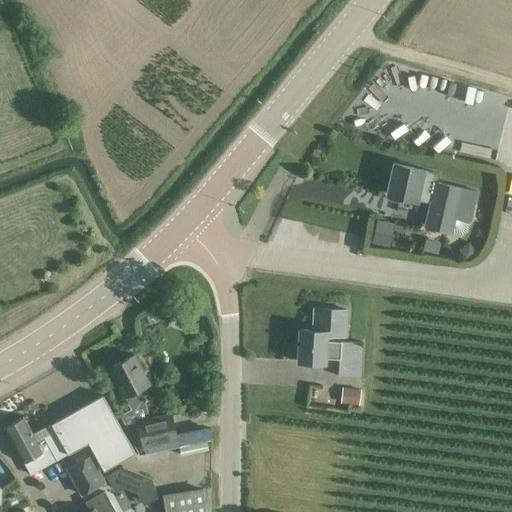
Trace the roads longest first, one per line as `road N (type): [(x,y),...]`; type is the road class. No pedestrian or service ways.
road 1 (unclassified): [(184,220),(373,0)]
road 2 (unclassified): [(0,366),(103,296),(184,220)]
road 3 (unclassified): [(227,511),(227,280)]
road 4 (track): [(346,33),(511,85)]
